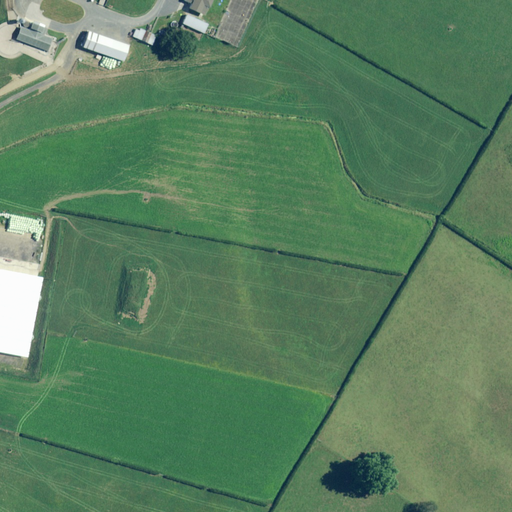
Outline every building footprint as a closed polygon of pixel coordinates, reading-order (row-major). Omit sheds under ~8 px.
[(182,0),(183,1),(190,4),(188,9),(204,16),(212,0),(182,0)] [(207,24),(186,15),(182,24),(203,34),(207,24)] [(46,29),(31,23),(28,31),(20,28),(15,40),(47,51),(51,39),(43,36),(46,29)] [(144,32),(135,29),(132,37),(140,40),(144,32)] [(119,66),(121,61),(127,45),(87,31),(81,48),(101,54),(99,59),(119,66)]
